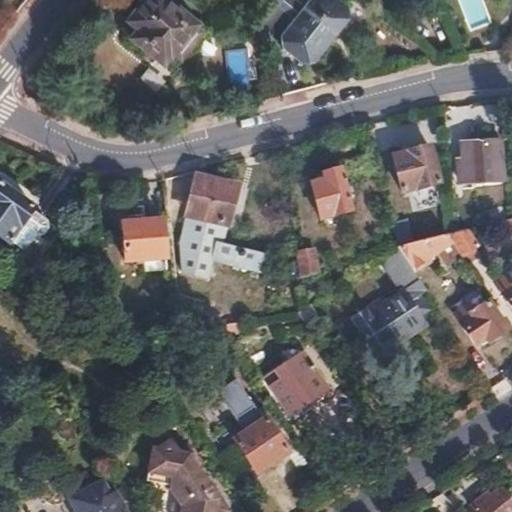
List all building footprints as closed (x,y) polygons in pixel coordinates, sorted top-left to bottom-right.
[(142,4),(129,20),(140,28),(132,39),(163,63),(170,53),(173,56),(175,53),(183,59),(205,32),(197,26),(199,23),(170,0),(140,0),(139,1),(142,4)] [(311,0),(283,36),(283,47),(304,64),(316,62),(351,18),(349,7),(340,0),(311,0)] [(501,141),(461,143),(462,164),(464,184),(504,182),(501,141)] [(429,145),(393,156),(402,190),(438,180),(429,145)] [(321,174),(309,178),(320,220),(351,212),(338,164),(320,169),(321,174)] [(462,164),(447,165),(448,185),(464,184),(462,164)] [(198,177),(189,215),(228,225),(237,187),(198,177)] [(0,237),(8,244),(9,242),(23,253),(46,224),(32,214),(34,211),(0,183),(0,237)] [(511,217),(511,218),(499,221),(511,239),(511,217)] [(407,218),(392,222),(399,246),(414,242),(407,218)] [(161,222),(124,225),(126,263),(145,262),(145,272),(165,271),(161,222)] [(451,233),(449,234),(468,263),(481,255),(476,248),(478,247),(466,229),(451,233)] [(414,242),(399,246),(415,272),(428,263),(426,260),(440,251),(449,264),(461,256),(447,234),(414,242)] [(218,244),(214,260),(262,272),(266,256),(218,244)] [(375,303),(349,321),(374,359),(388,350),(384,344),(402,333),(406,339),(422,328),(416,317),(426,310),(417,297),(428,290),(415,272),(399,246),(379,259),(401,292),(378,307),(375,303)] [(314,249),(298,253),(304,276),(307,276),(310,291),(323,288),(314,249)] [(511,283),(506,275),(495,283),(511,308),(511,283)] [(468,305),(455,314),(475,344),(486,336),(489,341),(507,329),(488,302),(473,312),(468,305)] [(282,380),(272,387),(291,415),(311,402),(316,402),(324,396),(324,393),(326,391),(303,356),(277,373),(282,380)] [(265,418),(263,419),(236,378),(217,390),(244,431),(233,440),(256,473),(288,452),(265,418)] [(296,447),(273,412),(265,418),(288,452),(296,447)] [(150,458),(146,479),(171,486),(182,503),(181,511),(218,511),(217,509),(219,494),(219,493),(214,492),(192,460),(193,455),(180,453),(170,440),(158,448),(156,459),(150,458)] [(152,447),(150,458),(156,459),(158,448),(152,447)] [(99,482),(67,501),(73,511),(122,511),(112,493),(107,496),(99,482)] [(486,493),(469,506),(473,511),(511,511),(511,502),(500,488),(489,497),(486,493)] [(219,494),(217,509),(218,511),(228,511),(230,510),(219,494)]
